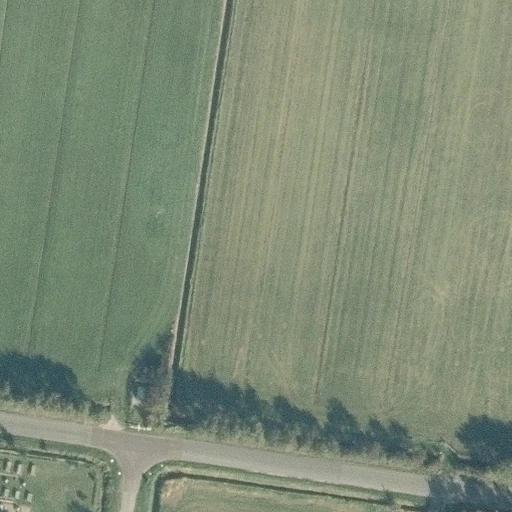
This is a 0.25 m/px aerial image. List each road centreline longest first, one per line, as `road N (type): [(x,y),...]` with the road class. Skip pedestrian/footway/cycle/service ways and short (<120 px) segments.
road 1 (unclassified): [(511,506),(139,452)]
road 2 (unclassified): [(139,452),(0,430)]
